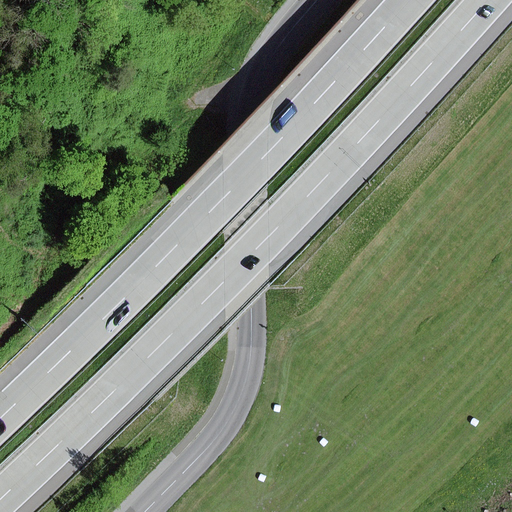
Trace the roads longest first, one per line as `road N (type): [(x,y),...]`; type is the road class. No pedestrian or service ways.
road 1 (motorway): [(0,495),(488,0)]
road 2 (motorway): [(409,0),(201,222),(0,418)]
road 3 (unclassified): [(317,0),(274,57),(257,109),(257,329),(249,390),(145,511)]
